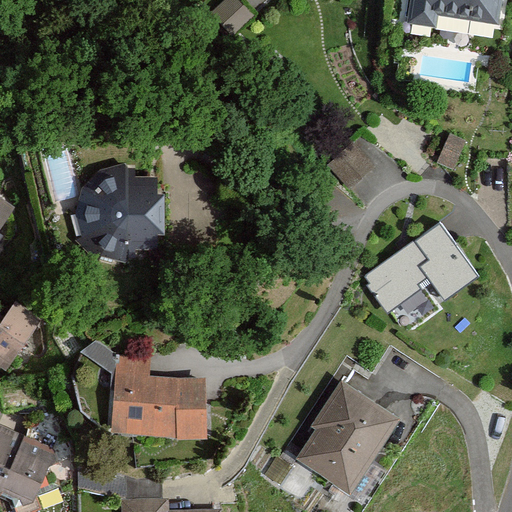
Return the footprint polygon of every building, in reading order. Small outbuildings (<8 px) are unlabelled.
[(225,0),(215,11),(235,32),(256,12),(245,0),(225,0)] [(412,0),(409,30),(437,34),(438,23),(500,31),(503,0),(412,0)] [(361,134),(328,164),(366,204),(398,174),(361,134)] [(464,140),(450,134),(440,159),(454,165),(464,140)] [(88,194),(83,209),(82,225),(87,240),(96,252),(110,261),(125,266),(144,267),(144,259),(169,259),(170,184),(147,183),(147,171),(128,170),(112,174),(99,182),(88,194)] [(0,242),(22,207),(0,193),(0,242)] [(365,283),(392,322),(436,291),(452,314),(487,290),(444,228),(365,283)] [(51,323),(20,304),(10,320),(0,313),(0,360),(20,373),(51,323)] [(121,445),(218,449),(220,389),(160,387),(161,366),(124,365),(121,445)] [(326,438),(306,468),(362,504),(411,427),(347,386),(318,433),(326,438)] [(34,511),(59,450),(0,426),(0,501),(27,511),(34,511)]
